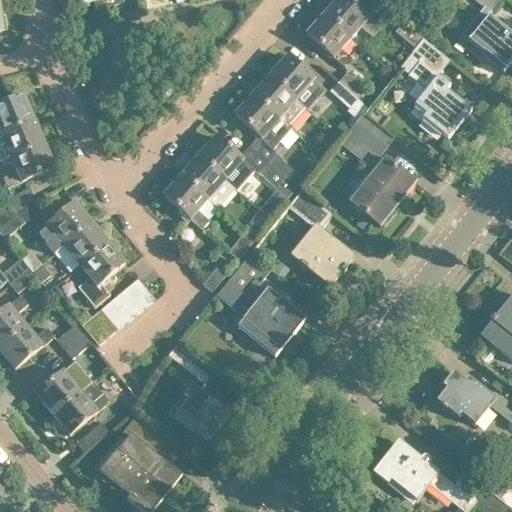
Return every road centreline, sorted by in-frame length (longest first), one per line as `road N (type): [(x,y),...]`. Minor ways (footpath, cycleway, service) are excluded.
road 1 (unclassified): [(245,511),(511,176)]
road 2 (residential): [(45,56),(114,189),(288,0)]
road 3 (unknown): [(114,189),(164,285),(165,303),(109,352)]
